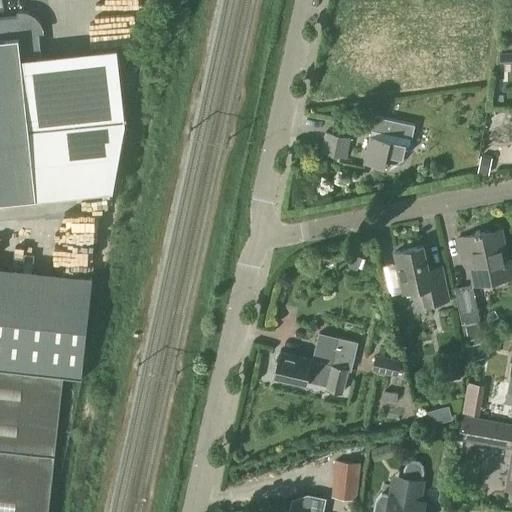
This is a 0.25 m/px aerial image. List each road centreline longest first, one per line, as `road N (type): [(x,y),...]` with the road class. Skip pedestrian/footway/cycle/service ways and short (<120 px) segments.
road 1 (residential): [(193,511),(255,235)]
road 2 (residential): [(255,235),(286,238),(511,192)]
road 3 (residential): [(255,235),(308,0)]
